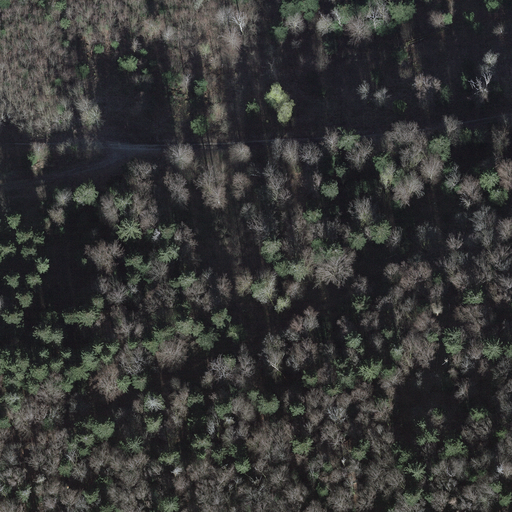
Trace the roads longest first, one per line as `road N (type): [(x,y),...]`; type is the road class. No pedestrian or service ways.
road 1 (track): [(0,144),(229,142),(359,132),(511,105)]
road 2 (track): [(131,146),(99,167),(0,186)]
